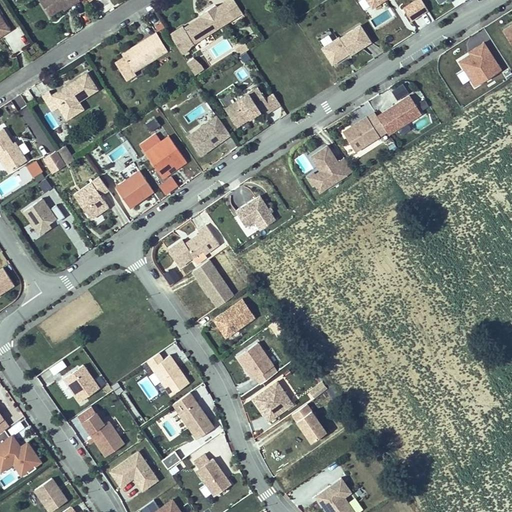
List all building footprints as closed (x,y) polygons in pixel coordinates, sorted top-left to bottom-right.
[(78,0),(40,0),(38,1),(48,15),(60,7),(70,1),(72,4),(78,0)] [(242,12),(234,0),(228,0),(217,7),(216,4),(201,13),(202,16),(185,27),(182,25),(169,33),(181,54),(194,46),(192,43),(242,12)] [(427,10),(420,0),(414,0),(402,8),(410,20),(427,10)] [(72,4),(70,1),(60,7),(63,10),(72,4)] [(0,34),(8,30),(0,16),(0,34)] [(511,22),(501,29),(511,47),(511,22)] [(367,40),(357,25),(337,38),(336,37),(319,47),(329,62),(346,51),(347,53),(367,40)] [(10,29),(12,47),(25,46),(23,27),(10,29)] [(122,52),(124,55),(116,60),(127,78),(136,73),(134,70),(147,62),(166,51),(155,32),(122,52)] [(464,71),(457,75),(463,85),(470,81),(475,89),(503,72),(485,42),(457,60),(464,71)] [(195,57),(186,63),(196,77),(205,70),(195,57)] [(97,89),(87,73),(53,94),(50,90),(41,95),(51,111),(59,106),(65,115),(81,105),(78,101),(97,89)] [(403,84),(391,91),(396,99),(407,92),(403,84)] [(257,86),(224,107),(235,125),(261,108),(264,113),(271,108),(257,86)] [(421,114),(409,95),(376,115),(388,134),(421,114)] [(31,105),(18,113),(45,156),(58,148),(31,105)] [(83,109),(81,105),(65,115),(67,119),(83,109)] [(386,133),(374,112),(360,120),(342,131),(355,151),(386,133)] [(216,117),(186,137),(199,155),(229,135),(216,117)] [(150,132),(161,126),(156,118),(146,124),(150,132)] [(13,146),(3,129),(0,130),(0,159),(8,173),(26,162),(15,145),(13,146)] [(158,141),(150,147),(143,152),(160,178),(167,173),(166,170),(174,165),(176,167),(184,162),(167,135),(158,141)] [(58,149),(68,165),(74,161),(65,145),(58,149)] [(336,162),(326,146),(310,156),(319,171),(319,175),(316,177),(314,184),(318,191),(352,171),(343,158),(336,162)] [(67,166),(57,150),(43,159),(53,175),(67,166)] [(86,157),(69,168),(78,183),(96,172),(86,157)] [(33,177),(43,171),(35,160),(26,167),(33,177)] [(151,191),(138,171),(114,187),(127,207),(151,191)] [(314,184),(316,177),(313,172),(306,176),(312,186),(314,184)] [(166,196),(179,185),(172,176),(158,186),(166,196)] [(107,190),(98,177),(73,195),(89,219),(107,207),(99,196),(107,190)] [(46,178),(38,184),(44,193),(52,188),(46,178)] [(274,220),(259,196),(244,205),(242,206),(240,207),(235,210),(244,226),(254,220),(259,229),(274,220)] [(63,218),(55,206),(48,210),(41,199),(34,204),(22,212),(35,232),(38,235),(50,227),(48,224),(54,219),(56,223),(63,218)] [(183,243),(180,239),(166,249),(177,266),(200,249),(202,252),(216,242),(204,225),(196,230),(198,233),(183,243)] [(233,296),(209,260),(192,271),(217,307),(233,296)] [(4,267),(0,269),(0,293),(14,285),(4,267)] [(255,317),(243,299),(213,319),(225,337),(255,317)] [(272,365),(257,342),(237,355),(252,379),(255,376),(260,383),(272,375),(267,368),(272,365)] [(169,355),(163,360),(158,353),(146,360),(151,367),(170,395),(188,383),(169,355)] [(98,388),(83,365),(64,378),(69,386),(79,401),(98,388)] [(312,399),(327,389),(321,380),(306,391),(312,399)] [(124,391),(118,382),(111,386),(117,396),(124,391)] [(292,407),(275,382),(252,398),(269,423),(292,407)] [(212,428),(189,393),(173,404),(196,439),(212,428)] [(306,404),(291,415),(310,443),(327,432),(306,404)] [(0,432),(5,429),(9,427),(0,412),(0,432)] [(123,445),(108,422),(103,426),(95,414),(82,422),(90,434),(105,457),(123,445)] [(21,448),(13,436),(11,437),(5,429),(0,432),(0,462),(9,457),(14,463),(22,475),(28,471),(29,473),(37,468),(35,466),(41,463),(28,443),(21,448)] [(175,448),(161,457),(171,474),(185,466),(175,448)] [(157,480),(138,452),(110,471),(120,486),(133,477),(142,490),(157,480)] [(203,454),(192,461),(196,468),(194,469),(210,496),(227,485),(211,459),(208,461),(203,454)] [(0,462),(0,469),(1,471),(14,463),(9,457),(0,462)] [(61,491),(53,479),(36,490),(50,511),(67,501),(61,491)] [(340,479),(314,496),(324,511),(350,511),(342,498),(349,494),(340,479)] [(153,500),(139,510),(139,511),(179,511),(172,500),(159,509),(153,500)]
